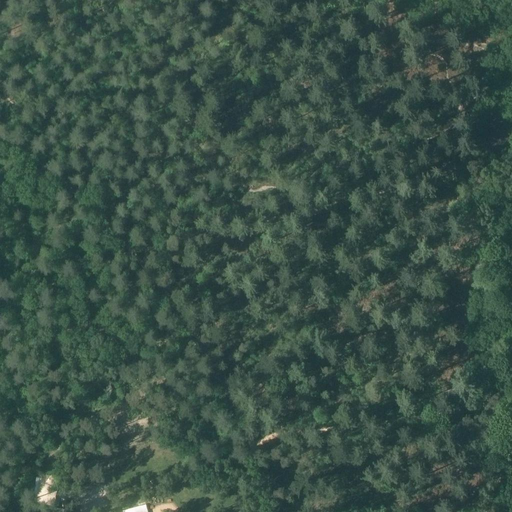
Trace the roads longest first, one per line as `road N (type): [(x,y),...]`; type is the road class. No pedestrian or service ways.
road 1 (track): [(203,484),(272,436),(488,409),(497,511)]
road 2 (track): [(495,166),(467,162),(129,253)]
road 3 (track): [(129,253),(207,364),(250,452),(268,511)]
road 4 (track): [(129,253),(37,157),(0,132)]
